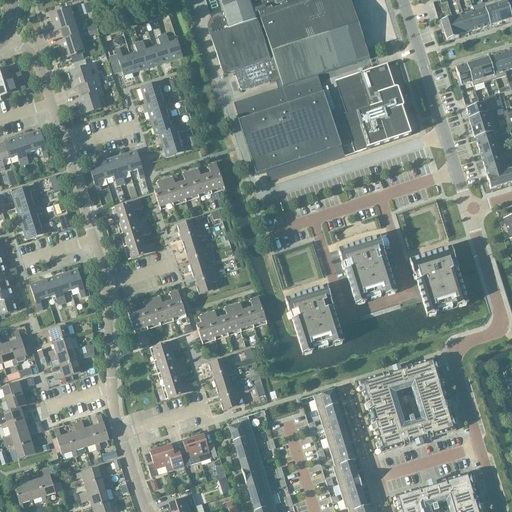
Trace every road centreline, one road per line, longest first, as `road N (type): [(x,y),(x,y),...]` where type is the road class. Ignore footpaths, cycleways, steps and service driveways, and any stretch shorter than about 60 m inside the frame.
road 1 (residential): [(148,511),(112,407),(101,267),(86,214),(38,65),(3,36)]
road 2 (residential): [(479,446),(454,355),(460,344),(499,329),(501,317),(468,208)]
road 3 (residential): [(314,220),(342,309),(402,297),(408,288),(379,196)]
road 4 (residential): [(456,172),(403,0)]
